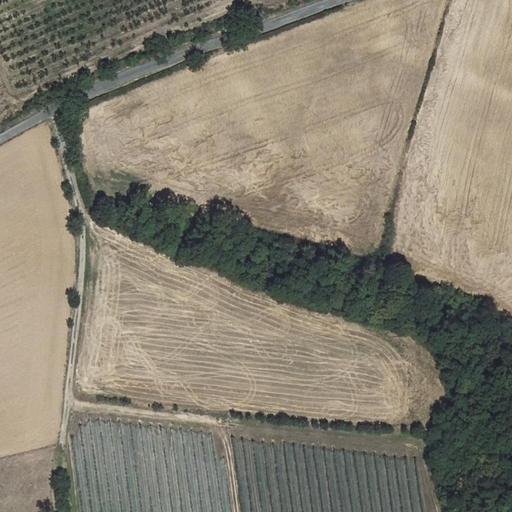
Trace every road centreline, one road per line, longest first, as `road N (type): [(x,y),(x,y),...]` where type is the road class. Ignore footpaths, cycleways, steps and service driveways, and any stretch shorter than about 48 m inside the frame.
road 1 (track): [(57,511),(53,485),(81,221),(48,110)]
road 2 (unclassified): [(0,137),(48,110),(340,0)]
